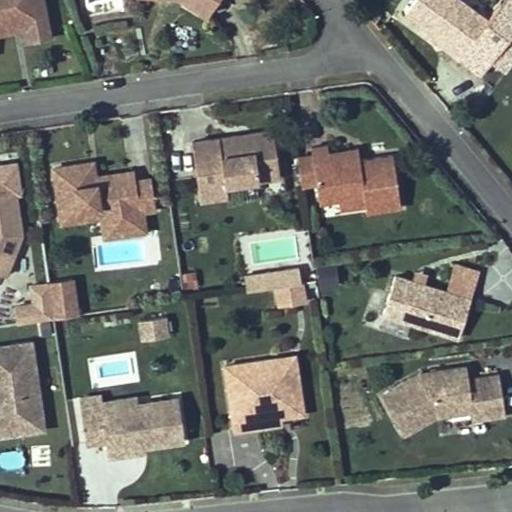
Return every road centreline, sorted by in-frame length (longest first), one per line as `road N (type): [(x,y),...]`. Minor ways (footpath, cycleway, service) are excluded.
road 1 (residential): [(0,120),(320,65),(361,44)]
road 2 (residential): [(511,495),(285,511)]
road 3 (residential): [(511,213),(361,44)]
